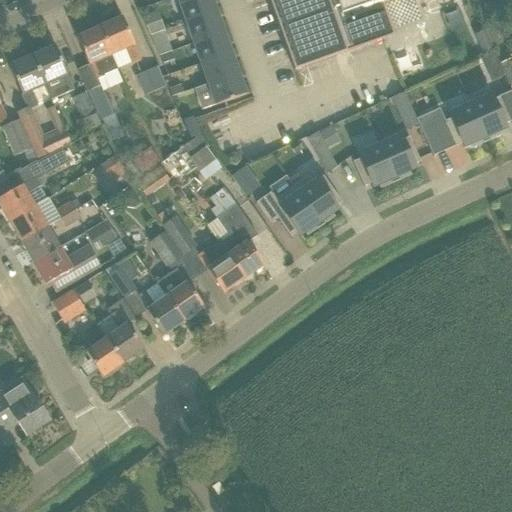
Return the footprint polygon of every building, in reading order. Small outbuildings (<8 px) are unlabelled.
[(186,0),(178,3),(185,24),(216,13),(211,0),(186,0)] [(346,52),(394,35),(381,0),(413,0),(415,2),(420,0),(268,0),(294,71),(346,53),(346,52)] [(224,33),(216,13),(185,24),(192,45),(224,33)] [(485,30),(492,47),(505,42),(494,16),(481,22),(485,30)] [(99,28),(111,56),(125,50),(132,65),(140,61),(122,18),(99,28)] [(118,70),(111,56),(99,28),(76,38),(95,81),(104,77),(104,76),(118,70)] [(493,50),(492,47),(485,30),(474,35),(482,54),(493,50)] [(164,31),(150,36),(155,46),(168,42),(164,31)] [(224,33),(192,45),(200,65),(231,54),(224,33)] [(54,47),(32,57),(45,87),(51,100),(73,90),(54,47)] [(174,60),(172,52),(160,56),(163,64),(174,60)] [(200,65),(207,85),(238,74),(231,54),(200,65)] [(40,105),(34,92),(45,87),(32,57),(9,67),(28,110),(40,105)] [(511,86),(511,59),(500,64),(510,87),(511,86)] [(144,97),(166,87),(157,67),(135,77),(144,97)] [(246,95),(238,74),(207,85),(214,106),(246,95)] [(181,85),(169,89),(172,97),(183,93),(181,85)] [(113,115),(100,86),(87,92),(100,121),(113,115)] [(466,98),(469,105),(469,104),(487,144),(490,142),(501,136),(500,132),(506,129),(504,125),(511,122),(500,97),(493,100),(487,88),(466,98)] [(201,110),(213,106),(208,91),(196,95),(201,110)] [(401,114),(411,109),(404,92),(403,93),(394,97),(401,114)] [(100,126),(85,93),(71,100),(87,132),(100,126)] [(484,145),(487,144),(469,104),(469,105),(448,114),(450,119),(443,122),(455,147),(462,144),(463,148),(470,145),(472,150),(483,144),(484,145)] [(38,162),(51,156),(46,145),(32,114),(19,120),(38,162)] [(38,162),(19,120),(2,128),(15,157),(23,154),(29,167),(38,162)] [(185,124),(189,135),(197,132),(193,120),(185,124)] [(319,134),(328,149),(339,142),(331,127),(319,134)] [(313,153),(324,146),(317,133),(306,139),(313,153)] [(402,141),(400,135),(379,145),(396,183),(399,182),(398,180),(410,175),(408,173),(415,170),(413,165),(419,163),(420,163),(409,137),(408,137),(408,138),(402,141)] [(183,149),(196,168),(212,156),(198,137),(183,149)] [(371,184),(373,189),(379,185),(380,188),(392,183),(392,184),(396,183),(379,145),(358,155),(360,159),(354,162),(352,162),(364,187),(371,184)] [(159,162),(150,148),(132,160),(141,174),(159,162)] [(43,174),(44,177),(64,165),(68,162),(62,150),(51,156),(37,164),(43,174)] [(124,175),(114,157),(98,169),(106,180),(110,177),(113,182),(124,175)] [(140,180),(147,193),(169,181),(162,168),(140,180)] [(241,189),(254,180),(246,168),(233,177),(241,189)] [(293,186),(321,227),(323,225),(323,224),(333,217),(331,214),(337,210),(334,206),(339,203),(340,203),(341,202),(323,176),(322,177),(317,181),(312,173),(293,186)] [(41,186),(36,178),(22,186),(0,198),(0,207),(9,222),(34,207),(46,200),(39,187),(41,186)] [(292,237),(291,236),(296,233),(299,237),(305,233),(307,236),(317,228),(318,229),(321,227),(293,186),(276,198),(271,192),(256,203),(270,223),(277,218),(290,238),(292,237)] [(263,266),(247,243),(257,236),(235,206),(224,189),(209,199),(221,214),(215,218),(228,235),(217,243),(243,280),(263,266)] [(60,220),(75,211),(74,210),(70,203),(56,211),(60,220)] [(46,228),(34,207),(9,222),(21,243),(46,228)] [(60,220),(66,229),(80,220),(75,211),(60,220)] [(162,227),(169,222),(162,213),(156,217),(155,218),(161,226),(162,227)] [(169,222),(162,227),(182,257),(197,247),(176,218),(169,222)] [(117,240),(105,221),(85,233),(97,252),(106,247),(117,240)] [(182,257),(162,227),(161,226),(149,234),(153,240),(149,243),(166,268),(182,257)] [(46,228),(21,243),(33,264),(59,249),(46,228)] [(196,256),(223,295),(243,280),(217,243),(204,251),(196,256)] [(88,246),(64,259),(59,249),(33,264),(45,285),(70,271),(76,281),(100,267),(88,246)] [(109,276),(124,298),(135,290),(120,268),(109,276)] [(156,284),(183,322),(203,308),(176,270),(156,284)] [(73,292),(83,306),(96,296),(87,283),(73,292)] [(136,298),(163,336),(183,322),(156,284),(165,297),(153,306),(144,292),(136,298)] [(84,308),(72,291),(51,304),(64,324),(76,317),(85,311),(83,309),(84,308)] [(105,339),(123,364),(143,350),(116,311),(108,317),(118,330),(105,339)] [(105,339),(85,353),(102,378),(123,364),(105,339)] [(0,433),(17,423),(25,435),(48,421),(22,381),(0,394),(0,433)] [(188,445),(192,452),(204,444),(199,438),(188,445)]
